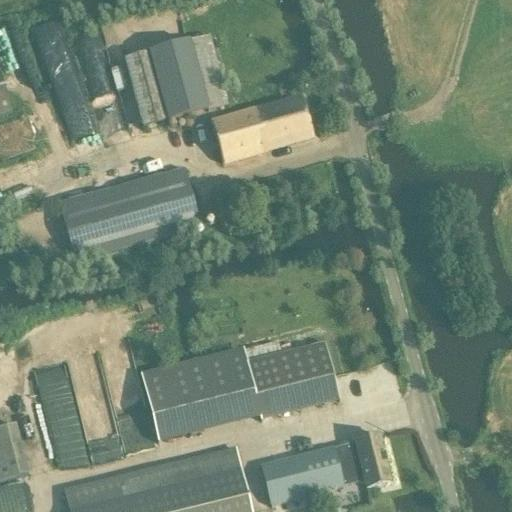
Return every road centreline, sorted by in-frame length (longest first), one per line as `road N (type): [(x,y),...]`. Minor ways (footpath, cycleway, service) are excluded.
road 1 (tertiary): [(453,511),(315,0)]
road 2 (track): [(472,0),(442,95),(423,113),(352,134)]
